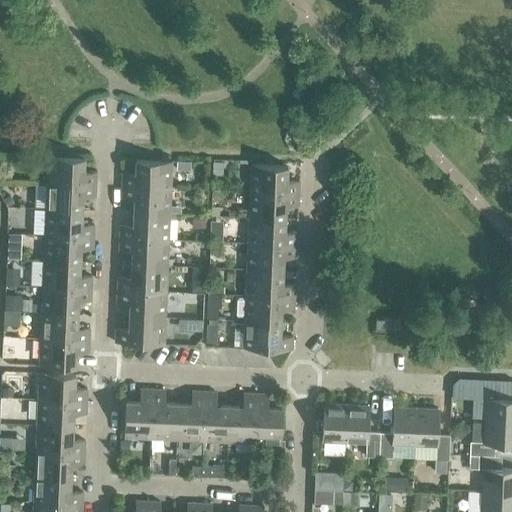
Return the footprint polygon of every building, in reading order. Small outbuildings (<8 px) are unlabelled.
[(48,155),(46,182),(95,184),(96,172),(83,171),(83,157),(48,155)] [(122,173),(121,185),(170,187),(171,161),(135,159),(134,173),(122,173)] [(176,161),(176,169),(190,169),(190,161),(176,161)] [(250,164),(249,191),(298,193),(298,180),(286,180),(286,166),(250,164)] [(46,182),(45,208),(81,210),(82,196),(95,197),(95,184),(46,182)] [(133,198),(133,212),(169,213),(170,187),(121,185),(121,198),(133,198)] [(211,199),(221,199),(221,190),(211,189),(211,199)] [(249,191),(248,217),(284,218),(285,205),(297,205),(298,193),(249,191)] [(9,195),(2,199),(7,206),(14,203),(9,195)] [(210,215),(219,216),(220,206),(211,206),(210,215)] [(45,208),(44,234),(93,236),(93,224),(81,223),(81,210),(45,208)] [(119,225),(119,237),(168,239),(169,213),(133,212),(132,225),(119,225)] [(192,216),(192,227),(205,227),(205,216),(192,216)] [(248,217),(247,243),(296,245),(296,232),(283,232),(284,218),(248,217)] [(44,234),(43,260),(79,262),(80,248),(92,249),(93,236),(44,234)] [(131,250),(131,264),(166,265),(168,239),(119,237),(118,250),(131,250)] [(247,243),(246,269),(282,270),(282,257),(295,257),(296,245),(247,243)] [(6,245),(6,257),(20,258),(21,246),(6,245)] [(43,260),(42,286),(91,288),(91,276),(78,275),(79,262),(43,260)] [(117,277),(117,289),(165,291),(166,265),(131,264),(130,277),(117,277)] [(5,268),(5,283),(18,284),(19,268),(5,268)] [(246,269),(245,295),(294,297),(294,284),(281,284),(282,270),(246,269)] [(191,286),(191,292),(203,293),(204,280),(198,279),(191,286)] [(42,286),(41,312),(77,313),(77,300),(90,301),(91,288),(42,286)] [(212,286),(212,293),(220,294),(223,294),(224,286),(212,286)] [(129,302),(128,316),(164,317),(165,291),(117,289),(116,302),(129,302)] [(4,294),(4,310),(19,311),(20,311),(21,295),(4,294)] [(244,316),(244,321),(280,322),(280,309),(293,309),(294,297),(245,295),(245,298),(238,298),(237,299),(236,314),(238,316),(244,316)] [(206,307),(206,318),(217,318),(217,308),(206,307)] [(4,310),(3,325),(19,326),(19,311),(4,310)] [(41,312),(40,338),(89,340),(89,328),(76,327),(77,313),(41,312)] [(164,317),(128,316),(128,329),(115,329),(114,342),(163,344),(164,317)] [(190,318),(190,330),(202,330),(202,319),(193,319),(190,318)] [(206,324),(205,333),(217,334),(217,324),(215,320),(208,319),(208,324),(206,324)] [(375,330),(399,330),(399,320),(376,319),(375,330)] [(280,322),(244,321),(243,347),(291,349),(292,336),(279,336),(280,322)] [(89,340),(40,338),(39,365),(75,366),(75,352),(88,352),(89,340)] [(38,372),(37,399),(86,401),(86,388),(74,388),(74,374),(38,372)] [(1,388),(1,397),(12,397),(12,388),(1,388)] [(123,437),(150,438),(152,389),(139,388),(139,401),(125,401),(123,437)] [(150,438),(176,439),(177,403),(164,402),(164,389),(152,389),(150,438)] [(176,439),(201,440),(204,391),(191,391),(191,403),(177,403),(176,439)] [(201,440),(227,441),(229,405),(215,404),(216,392),(204,391),(201,440)] [(227,441),(253,442),(255,393),(243,393),(242,406),(229,405),(227,441)] [(255,393),(253,442),(280,443),(281,407),(267,407),(268,394),(255,393)] [(511,399),(485,398),(484,420),(511,421),(511,399)] [(37,399),(36,425),(72,426),(73,413),(85,413),(86,401),(37,399)] [(321,441),(344,442),(345,404),(323,403),(321,441)] [(365,456),(378,457),(379,432),(366,432),(368,405),(345,404),(344,442),(365,443),(365,456)] [(392,444),(414,445),(415,407),(393,406),(392,433),(379,432),(378,457),(391,457),(392,444)] [(415,407),(414,445),(435,446),(435,459),(446,459),(448,459),(449,435),(437,435),(438,408),(415,407)] [(469,441),(469,455),(478,455),(493,456),(494,443),(511,443),(511,421),(484,420),(483,442),(469,441)] [(36,425),(35,450),(84,452),(84,440),(71,439),(72,426),(36,425)] [(0,436),(0,447),(11,448),(11,437),(0,436)] [(35,450),(34,476),(70,478),(70,464),(83,465),(84,452),(35,450)] [(478,455),(469,455),(468,468),(477,468),(478,455)] [(435,459),(434,472),(446,472),(446,459),(435,459)] [(6,464),(6,472),(14,473),(14,464),(6,464)] [(218,465),(217,478),(226,478),(226,466),(218,465)] [(191,466),(190,477),(200,477),(200,466),(191,466)] [(511,469),(482,468),(481,490),(511,491),(511,469)] [(313,489),(342,490),(342,473),(314,472),(313,489)] [(34,476),(33,502),(81,504),(82,492),(69,491),(70,478),(34,476)] [(385,477),(385,489),(406,490),(406,478),(385,477)] [(342,481),(342,490),(351,490),(351,481),(342,481)] [(313,489),(313,503),(341,504),(342,490),(313,489)] [(342,490),(341,504),(359,504),(359,491),(351,490),(342,490)] [(511,511),(511,491),(481,490),(479,511),(511,511)] [(413,495),(413,509),(425,509),(426,495),(413,495)] [(146,511),(147,501),(135,500),(134,511),(146,511)] [(146,511),(159,511),(160,501),(147,501),(146,511)] [(33,502),(32,511),(81,511),(81,504),(33,502)] [(198,511),(199,503),(186,502),(185,511),(198,511)] [(9,511),(10,503),(0,503),(0,511),(9,511)] [(198,511),(210,511),(211,504),(199,503),(198,511)]
